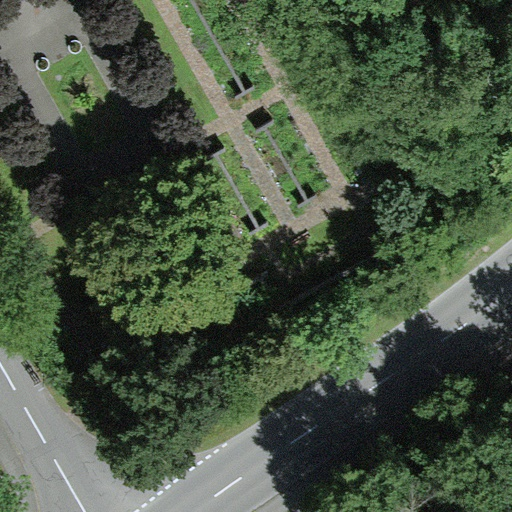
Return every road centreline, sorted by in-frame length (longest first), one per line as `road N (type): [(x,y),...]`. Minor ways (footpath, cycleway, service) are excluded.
road 1 (secondary): [(206,511),(511,287)]
road 2 (residential): [(0,368),(87,511)]
